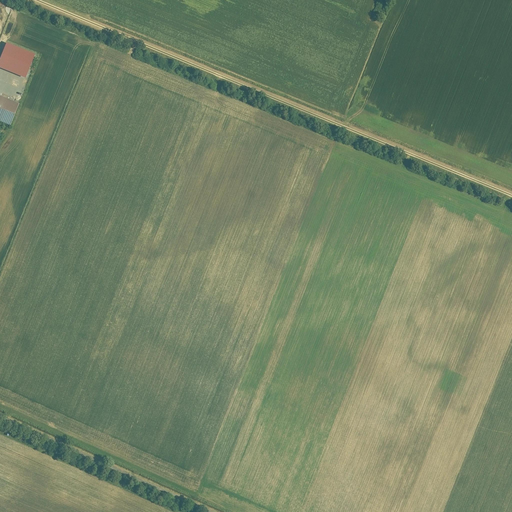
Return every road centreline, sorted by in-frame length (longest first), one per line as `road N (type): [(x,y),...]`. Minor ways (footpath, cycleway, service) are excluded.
road 1 (track): [(40,0),(511,192)]
road 2 (track): [(214,511),(0,414)]
